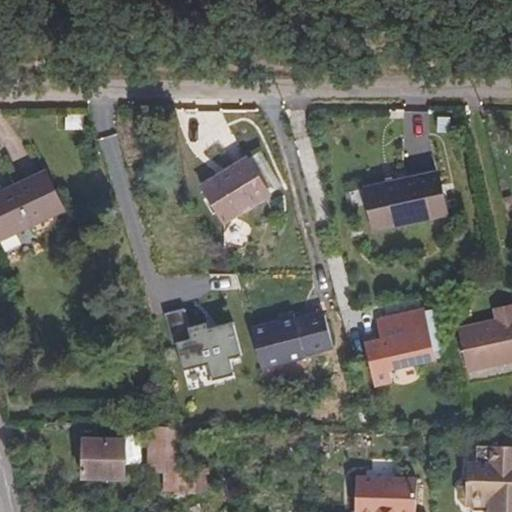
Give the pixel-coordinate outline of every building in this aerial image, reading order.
[(79,133),(79,119),(51,118),(51,132),(79,133)] [(263,200),(241,166),(231,172),(196,194),(217,228),(263,200)] [(0,240),(58,215),(41,175),(17,186),(0,193),(0,240)] [(438,218),(430,177),(410,180),(379,186),(360,189),(368,231),(438,218)] [(323,304),(251,327),(265,370),(337,347),(323,304)] [(511,363),(511,325),(508,306),(488,310),(490,320),(477,323),(453,328),(462,374),(511,363)] [(231,355),(243,353),(237,319),(190,328),(186,307),(171,310),(186,386),(235,377),(231,355)] [(432,358),(420,310),(372,322),(377,339),(369,340),(358,343),(368,385),(386,380),(383,370),(432,358)] [(395,380),(419,380),(419,367),(395,367),(395,380)] [(158,495),(200,495),(200,475),(176,475),(177,433),(143,432),(143,439),(143,474),(158,475),(158,495)] [(119,483),(120,443),(75,442),(75,460),(75,482),(119,483)] [(483,508),(483,511),(511,511),(511,488),(511,489),(511,449),(470,448),(470,465),(461,465),(462,481),(453,489),(454,501),(459,508),(483,508)] [(372,473),(399,474),(399,461),(372,460),(372,473)] [(410,511),(411,480),(350,479),(349,511),(410,511)]
